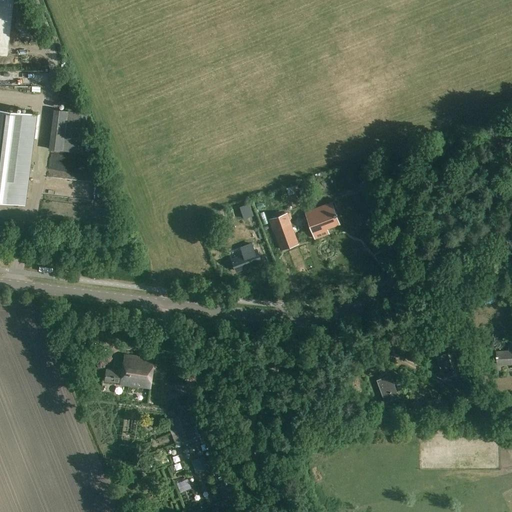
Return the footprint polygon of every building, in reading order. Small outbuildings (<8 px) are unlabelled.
[(0,82),(12,82),(11,72),(0,72),(0,82)] [(0,109),(0,201),(25,205),(36,114),(0,109)] [(54,146),(67,146),(68,112),(55,112),(54,146)] [(248,204),(241,207),(245,218),(252,216),(248,204)] [(332,204),(306,213),(316,238),(328,234),(326,227),(338,223),(336,216),(337,215),(336,211),(335,212),(332,204)] [(289,224),(274,230),(281,249),(296,244),(289,224)] [(261,261),(257,250),(254,251),(252,244),(241,248),(243,255),(232,260),(236,271),(261,261)] [(496,363),(511,362),(511,342),(508,343),(509,350),(496,351),(496,363)] [(105,369),(103,381),(150,388),(154,357),(124,353),(121,371),(105,369)] [(443,354),(436,357),(444,379),(455,375),(447,355),(444,356),(443,354)] [(397,398),(390,375),(377,380),(385,402),(397,398)] [(199,420),(194,410),(171,419),(180,442),(195,436),(190,423),(199,420)] [(198,435),(205,432),(202,424),(195,426),(198,435)] [(209,444),(202,446),(204,453),(211,451),(209,444)] [(191,451),(184,453),(185,460),(193,458),(191,451)] [(206,455),(191,460),(196,472),(210,466),(206,455)] [(182,484),(185,490),(193,486),(190,480),(182,484)] [(187,501),(190,509),(201,505),(198,497),(187,501)]
